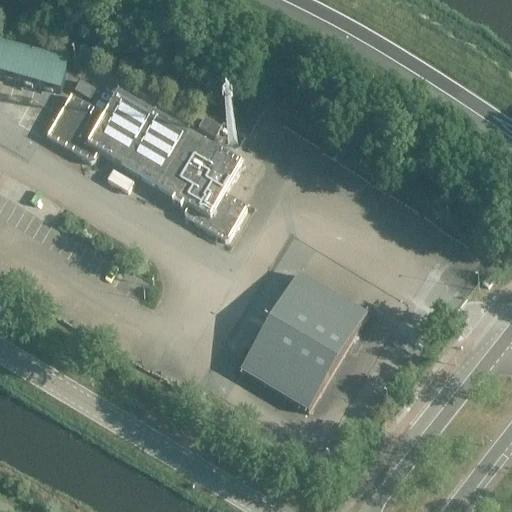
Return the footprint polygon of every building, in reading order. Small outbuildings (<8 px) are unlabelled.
[(81,84),(75,93),(90,102),(96,92),(81,84)] [(219,156),(145,112),(118,96),(105,119),(70,98),(46,141),(90,166),(94,166),(99,157),(122,171),(122,170),(189,209),(183,218),(185,222),(225,245),(229,244),(247,213),(246,209),(226,197),(243,167),(220,154),(219,156)] [(205,120),(199,130),(216,140),(222,130),(205,120)] [(452,210),(448,216),(454,221),(458,214),(452,210)] [(299,278),(240,376),(308,417),(367,319),(299,278)]
